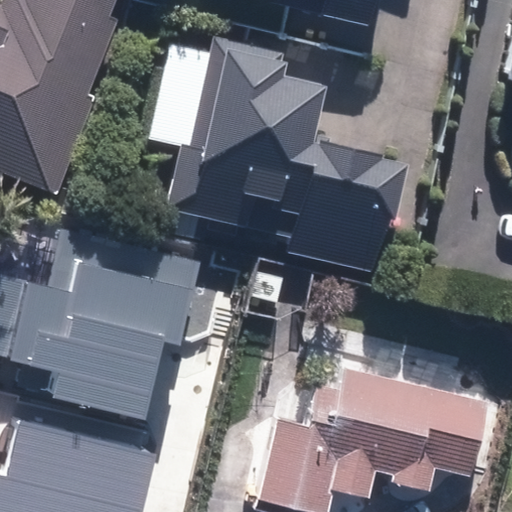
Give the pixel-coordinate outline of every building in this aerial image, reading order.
[(0,0),(0,179),(43,192),(100,0),(0,0)] [(260,0),(353,23),(358,0),(260,0)] [(511,10),(506,9),(487,89),(511,94),(511,10)] [(307,89),(261,77),(265,62),(194,42),(147,214),(359,272),(388,165),(294,139),(307,89)] [(480,389),(303,350),(287,427),(261,422),(241,509),(253,511),(313,511),(317,495),(358,504),(365,470),(381,474),(378,486),(418,494),(425,463),(462,472),(480,389)] [(94,511),(57,375),(0,390),(0,511),(94,511)]
